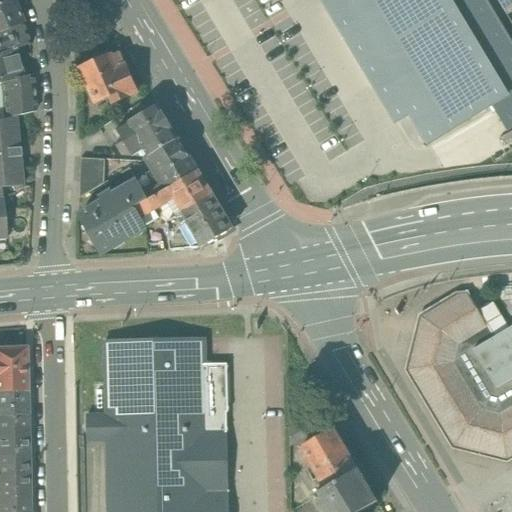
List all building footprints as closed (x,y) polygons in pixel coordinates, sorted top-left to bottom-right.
[(11,0),(0,0),(0,10),(14,5),(11,0)] [(511,128),(511,46),(484,0),(325,0),(398,122),(412,114),(430,144),(495,106),(510,130),(511,128)] [(511,0),(498,0),(507,15),(511,11),(511,0)] [(14,5),(0,10),(0,32),(21,24),(14,5)] [(21,24),(0,32),(0,53),(14,49),(29,44),(21,24)] [(0,53),(0,83),(1,83),(20,78),(14,49),(0,53)] [(107,52),(95,58),(97,63),(81,70),(96,103),(110,97),(114,104),(137,93),(129,77),(131,73),(128,68),(125,66),(119,54),(113,56),(113,55),(109,56),(107,52)] [(20,78),(1,83),(2,89),(5,119),(15,116),(36,111),(32,75),(20,78)] [(147,109),(147,113),(117,131),(133,156),(145,149),(149,156),(178,139),(159,106),(156,107),(152,106),(147,109)] [(5,119),(0,120),(0,198),(1,198),(0,188),(23,185),(15,116),(5,119)] [(149,156),(145,159),(158,182),(144,190),(143,190),(148,201),(197,171),(178,139),(149,156)] [(105,160),(81,159),(79,198),(104,183),(105,160)] [(197,171),(148,201),(155,212),(174,200),(184,215),(213,197),(197,171)] [(139,182),(114,196),(112,191),(101,198),(103,202),(79,217),(101,255),(146,226),(135,208),(148,201),(143,190),(144,190),(139,182)] [(213,197),(184,215),(186,219),(203,248),(229,232),(230,226),(213,197)] [(148,201),(135,208),(146,226),(159,218),(170,223),(178,218),(184,215),(174,200),(155,212),(148,201)] [(178,218),(170,223),(172,250),(184,249),(183,225),(181,222),(178,218)] [(203,248),(186,219),(181,222),(183,225),(184,249),(203,248)] [(442,420),(497,389),(474,350),(495,337),(468,293),(424,319),(411,369),(442,420)] [(511,327),(495,337),(474,350),(497,389),(511,379),(511,327)] [(108,511),(230,511),(227,365),(206,366),(205,338),(104,340),(106,414),(106,438),(108,511)] [(26,347),(0,348),(0,392),(27,392),(26,347)] [(511,379),(497,389),(442,420),(455,443),(507,455),(511,452),(511,379)] [(27,392),(0,392),(0,416),(28,415),(27,392)] [(106,438),(106,414),(88,414),(88,439),(106,438)] [(28,415),(0,416),(0,436),(28,435),(28,415)] [(314,415),(290,429),(290,445),(321,427),(314,415)] [(334,429),(301,448),(325,490),(359,470),(334,429)] [(28,435),(0,436),(0,456),(29,455),(28,435)] [(29,455),(0,456),(0,476),(29,476),(29,455)] [(325,490),(313,497),(321,511),(361,511),(378,502),(377,500),(359,470),(325,490)] [(29,476),(0,476),(0,497),(29,496),(29,476)] [(29,511),(29,496),(0,497),(0,511),(29,511)]
